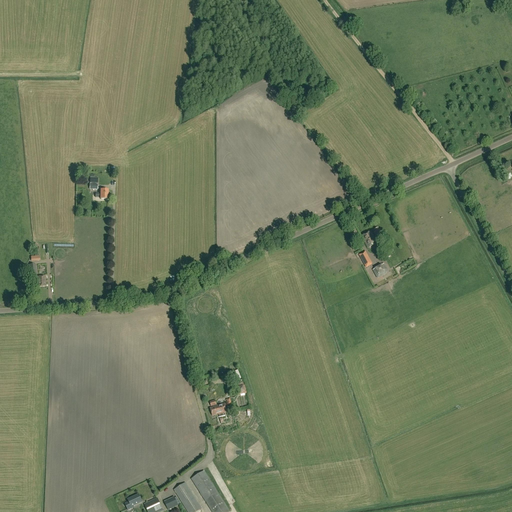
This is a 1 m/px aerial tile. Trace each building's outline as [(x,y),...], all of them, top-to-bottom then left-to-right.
[(90,175),(90,183),(93,183),(97,183),(98,178),(95,178),(95,175),(90,175)] [(108,200),(108,191),(101,190),(101,193),(96,193),(95,198),(100,198),(100,199),(108,200)] [(377,244),(370,232),(362,236),(368,248),(377,244)] [(364,253),(360,255),(366,268),(371,265),(364,253)] [(383,264),(373,270),(378,278),(388,272),(383,264)] [(45,277),(37,277),(38,287),(46,287),(45,277)] [(238,384),(239,387),(237,387),(239,395),(246,393),(245,386),(244,386),(243,382),(238,384)] [(224,404),(216,406),(215,401),(210,403),(211,407),(213,406),(213,408),(210,409),(212,416),(219,414),(219,417),(216,418),(218,425),(229,422),(228,415),(225,415),(225,413),(227,413),(225,407),(232,405),(230,399),(227,400),(227,403),(224,404)] [(229,511),(230,511),(204,471),(192,479),(212,511),(229,511)] [(196,511),(202,509),(186,483),(174,490),(188,511),(196,511)] [(134,506),(143,502),(139,495),(128,500),(129,502),(125,504),(128,510),(134,508),(134,506)] [(147,511),(157,511),(163,509),(158,498),(144,505),(147,511)] [(168,510),(178,505),(175,498),(165,503),(168,510)]
